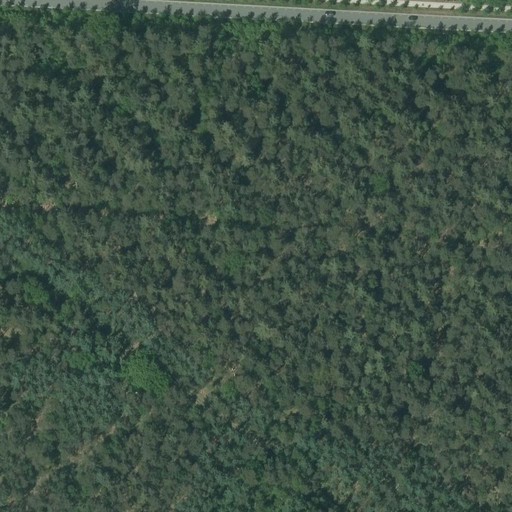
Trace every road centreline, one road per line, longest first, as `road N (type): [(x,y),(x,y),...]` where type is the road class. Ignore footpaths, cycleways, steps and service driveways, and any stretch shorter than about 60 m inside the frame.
road 1 (track): [(0,211),(161,217),(511,250)]
road 2 (primary): [(511,26),(18,0)]
road 3 (track): [(0,248),(347,511)]
road 4 (track): [(254,441),(511,458)]
road 5 (track): [(11,511),(69,462),(130,431),(173,380)]
